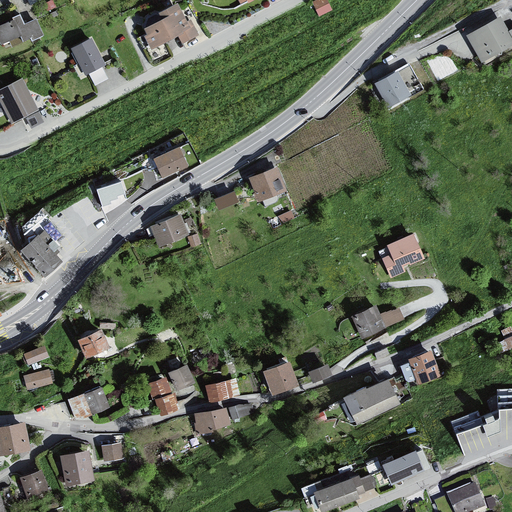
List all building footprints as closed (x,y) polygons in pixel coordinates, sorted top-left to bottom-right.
[(327,0),(318,0),(313,3),(320,17),(333,10),(327,0)] [(196,34),(179,3),(162,12),(166,20),(148,30),(157,46),(177,35),(181,42),(196,34)] [(500,16),(466,34),(481,64),(511,44),(511,28),(507,32),(500,16)] [(25,44),(44,35),(37,19),(25,24),(21,17),(0,25),(0,42),(1,45),(22,36),(25,44)] [(107,65),(93,38),(70,50),(84,77),(107,65)] [(398,66),(405,78),(414,73),(408,61),(398,66)] [(398,72),(374,82),(383,102),(388,102),(391,106),(407,97),(408,95),(398,72)] [(41,109),(24,76),(0,88),(0,100),(12,124),(41,109)] [(189,164),(181,146),(152,158),(160,177),(189,164)] [(278,166),(249,177),(259,201),(287,190),(278,166)] [(121,181),(97,188),(102,207),(111,204),(111,201),(118,199),(117,196),(124,194),(121,181)] [(233,189),(215,197),(219,207),(237,200),(233,189)] [(44,277),(62,261),(52,250),(67,236),(43,210),(23,228),(33,238),(19,251),(44,277)] [(180,212),(148,224),(156,245),(188,233),(180,212)] [(413,234),(387,245),(391,255),(382,259),(390,278),(406,272),(404,267),(424,258),(413,234)] [(375,305),(351,316),(361,338),(385,327),(375,305)] [(500,337),(504,348),(511,344),(511,321),(501,326),(505,335),(500,337)] [(102,329),(78,340),(86,359),(110,348),(102,329)] [(45,346),(24,354),(28,365),(49,356),(45,346)] [(431,351),(409,359),(420,386),(441,378),(431,351)] [(290,361),(263,371),(269,394),(296,385),(290,361)] [(327,364),(309,372),(313,381),(331,373),(327,364)] [(189,365),(168,373),(176,392),(196,384),(189,365)] [(49,369),(23,375),(27,390),(53,383),(49,369)] [(168,378),(148,385),(154,400),(156,399),(174,395),(168,378)] [(388,378),(342,399),(354,424),(400,403),(388,378)] [(237,379),(206,385),(210,402),(240,396),(237,379)] [(102,385),(67,397),(75,418),(109,406),(102,385)] [(478,411),(450,421),(460,448),(502,432),(511,431),(511,389),(498,389),(498,412),(481,419),(478,411)] [(174,395),(156,399),(160,416),(177,411),(174,395)] [(240,404),(229,407),(233,420),(255,412),(252,404),(240,404)] [(226,408),(194,415),(197,431),(230,425),(226,408)] [(25,423),(0,428),(0,456),(31,450),(25,423)] [(120,443),(101,446),(104,462),(123,459),(120,443)] [(89,452),(61,457),(66,486),(94,481),(89,452)] [(417,452),(383,466),(391,486),(426,472),(417,452)] [(41,470),(20,478),(27,500),(49,493),(41,470)] [(359,474),(314,491),(322,511),(324,511),(359,499),(359,494),(377,487),(372,474),(361,478),(359,474)] [(475,483),(447,495),(455,511),(468,511),(485,505),(475,483)]
